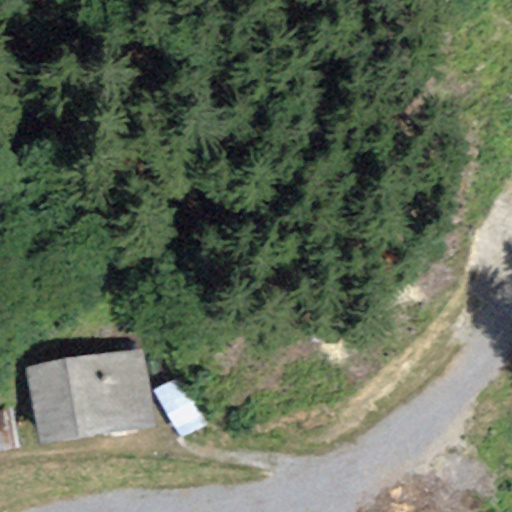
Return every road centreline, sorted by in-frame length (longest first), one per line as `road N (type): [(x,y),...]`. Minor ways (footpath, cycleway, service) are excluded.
road 1 (track): [(511,359),(466,404),(323,476),(138,511)]
road 2 (track): [(0,454),(132,442),(323,476)]
